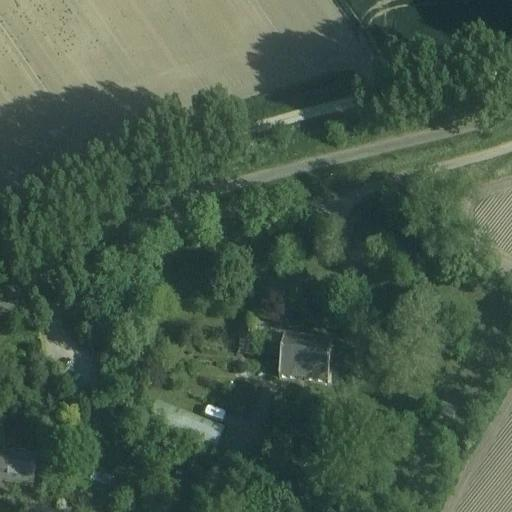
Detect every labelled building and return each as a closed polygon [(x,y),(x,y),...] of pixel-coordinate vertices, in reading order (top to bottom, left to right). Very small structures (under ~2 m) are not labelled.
[(426,201),(432,227),(446,223),(440,198),(426,201)] [(237,323),(235,346),(253,348),(254,324),(237,323)] [(279,379),(328,386),(330,347),(285,340),(279,379)] [(231,443),(232,433),(216,430),(214,440),(231,443)] [(0,483),(30,488),(31,483),(37,484),(37,487),(47,489),(50,475),(40,474),(39,476),(36,476),(36,474),(33,473),(35,461),(0,456),(0,483)]
